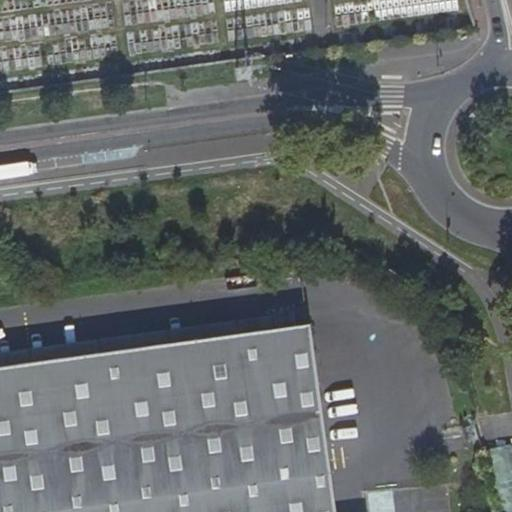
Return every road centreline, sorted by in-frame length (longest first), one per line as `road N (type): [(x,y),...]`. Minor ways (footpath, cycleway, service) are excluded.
road 1 (tertiary): [(300,108),(0,149)]
road 2 (tertiary): [(440,92),(329,98),(300,108)]
road 3 (tertiary): [(300,108),(423,170)]
